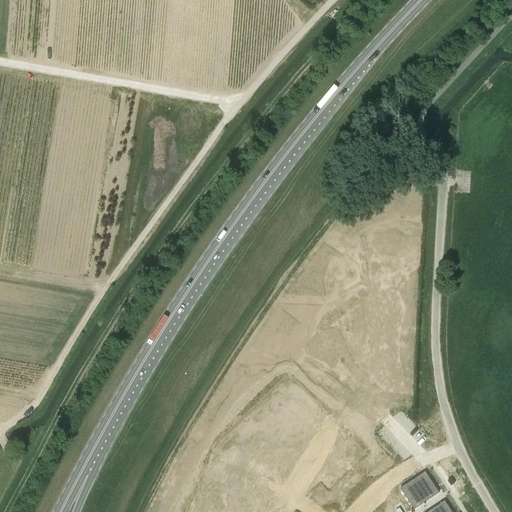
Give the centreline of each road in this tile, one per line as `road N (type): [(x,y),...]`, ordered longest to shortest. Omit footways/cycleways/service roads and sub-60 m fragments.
road 1 (primary): [(89,459),(253,197),(426,0)]
road 2 (track): [(0,430),(33,408),(111,279),(225,121)]
road 3 (unclassified): [(458,447),(437,372),(442,202),(428,132)]
road 4 (track): [(0,62),(236,108)]
road 5 (unclassified): [(225,121),(332,0)]
